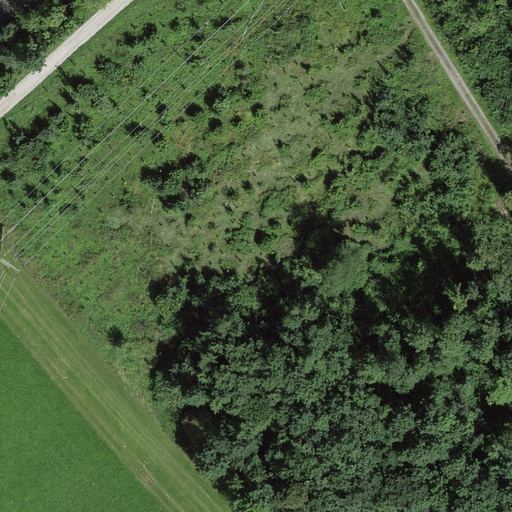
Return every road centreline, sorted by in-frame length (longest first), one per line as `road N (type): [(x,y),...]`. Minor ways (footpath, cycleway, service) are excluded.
road 1 (track): [(409,0),(511,163)]
road 2 (track): [(121,0),(0,108)]
